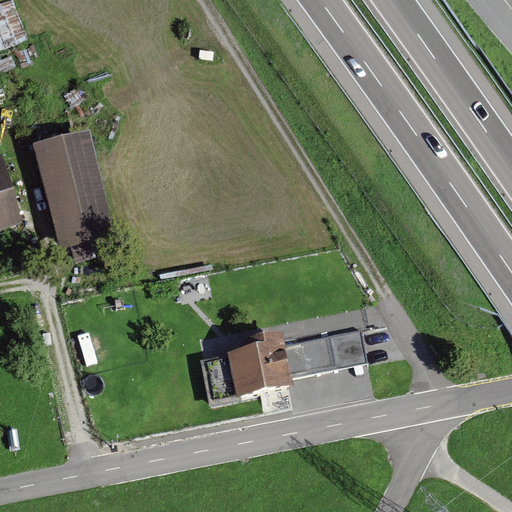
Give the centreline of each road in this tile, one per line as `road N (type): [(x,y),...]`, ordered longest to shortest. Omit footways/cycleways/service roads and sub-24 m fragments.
road 1 (residential): [(511,391),(0,491)]
road 2 (track): [(448,404),(203,0)]
road 3 (motorway): [(320,0),(511,271)]
road 4 (track): [(391,511),(412,469),(418,410),(443,463),(505,511)]
road 5 (motorway): [(511,167),(392,0)]
